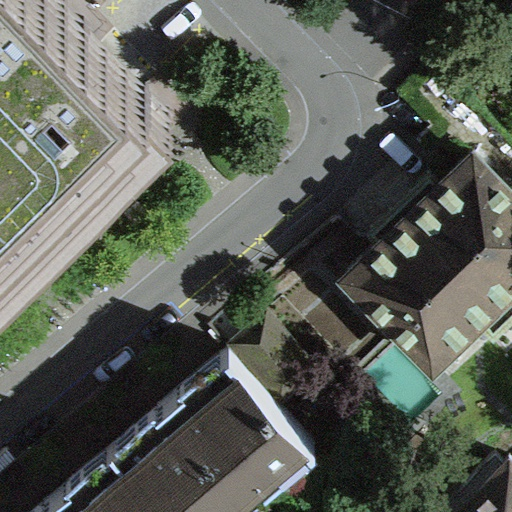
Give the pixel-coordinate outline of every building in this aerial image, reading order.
[(70,0),(0,0),(0,277),(175,107),(70,0)] [(441,178),(433,170),(395,207),(374,227),(381,234),(348,266),(433,355),(478,312),(484,318),(511,290),(511,280),(511,279),(511,186),(473,146),(441,178)] [(312,363),(313,361),(267,306),(227,341),(278,399),(280,398),(314,365),(312,363)] [(175,511),(227,511),(315,438),(280,398),(278,399),(227,341),(157,401),(113,438),(175,511)] [(175,511),(113,438),(41,498),(24,511),(175,511)] [(511,511),(511,456),(509,453),(504,459),(495,449),(442,499),(446,503),(455,511),(511,511)] [(455,511),(446,503),(436,511),(455,511)]
